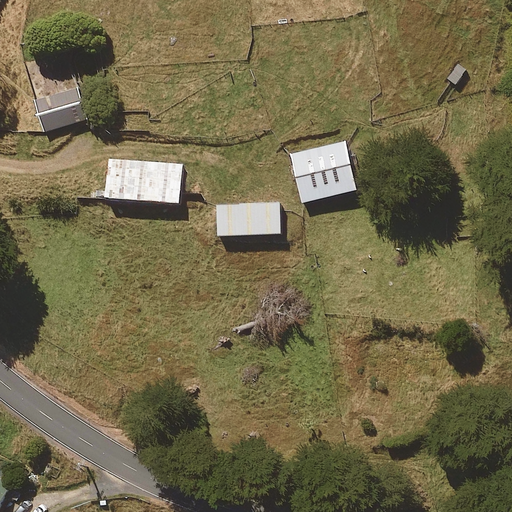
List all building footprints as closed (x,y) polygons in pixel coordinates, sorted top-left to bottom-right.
[(90,117),(80,85),(38,99),(48,130),(90,117)] [(359,187),(349,140),(295,151),(305,199),(359,187)] [(185,163),(111,158),(109,194),(183,198),(185,163)] [(283,199),(220,202),(222,232),(284,229),(283,199)] [(0,511),(0,509),(17,473),(0,465),(0,511)]
